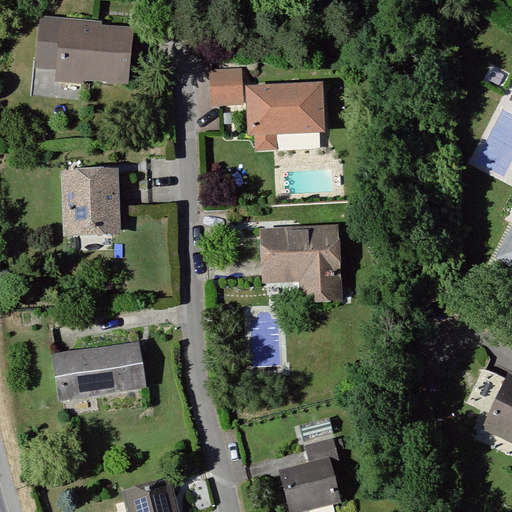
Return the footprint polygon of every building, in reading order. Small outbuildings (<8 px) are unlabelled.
[(37,20),(29,78),(126,91),(134,34),(37,20)] [(244,159),(323,154),(320,96),(241,100),(244,159)] [(117,178),(59,180),(60,252),(119,251),(117,178)] [(511,232),(492,271),(511,280),(511,232)] [(334,233),(257,237),(260,295),(298,293),(299,316),(339,314),(334,233)] [(134,349),(49,363),(58,414),(143,400),(134,349)] [(511,385),(506,383),(481,436),(511,449),(511,385)] [(305,421),(305,438),(333,437),(332,421),(305,421)] [(310,511),(341,504),(328,457),(277,471),(288,511),(310,511)] [(121,500),(124,511),(175,511),(170,489),(121,500)]
